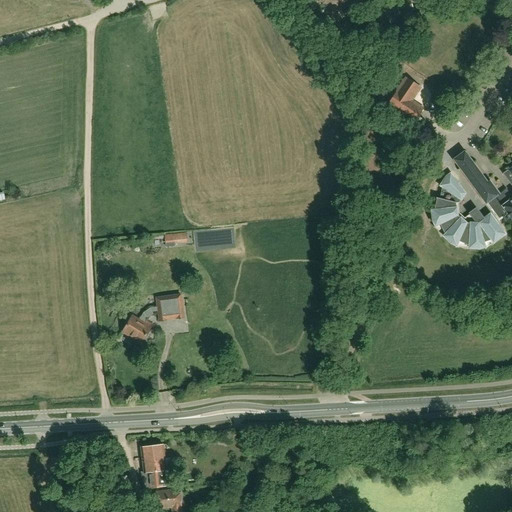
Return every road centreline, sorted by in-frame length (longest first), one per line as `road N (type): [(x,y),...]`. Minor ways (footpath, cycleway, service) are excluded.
road 1 (track): [(92,17),(87,243),(107,410)]
road 2 (primary): [(304,413),(511,396)]
road 3 (unclassified): [(148,0),(0,43)]
road 4 (primary): [(304,413),(236,407),(170,421)]
road 5 (primary): [(170,421),(304,413)]
